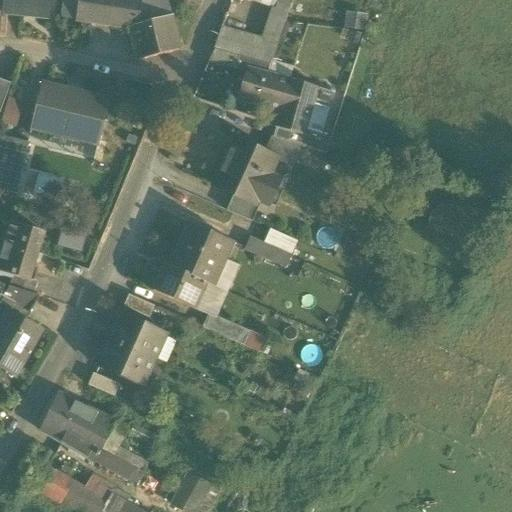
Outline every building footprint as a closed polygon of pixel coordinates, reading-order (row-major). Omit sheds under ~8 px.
[(48,0),(4,0),(3,15),(47,19),(48,0)] [(75,21),(78,0),(61,0),(59,19),(75,21)] [(78,0),(75,21),(130,29),(129,28),(137,25),(141,0),(78,0)] [(167,1),(158,0),(141,0),(137,25),(171,17),(167,1)] [(275,0),(242,0),(272,10),(275,0)] [(275,0),(272,10),(270,14),(280,18),(281,13),(287,15),(290,4),(276,0),(275,0)] [(344,11),(341,27),(363,30),(365,15),(344,11)] [(284,21),(287,15),(281,13),(280,18),(270,14),(270,17),(261,42),(276,47),(284,21)] [(130,29),(137,61),(179,50),(171,17),(137,25),(129,28),(130,29)] [(238,57),(255,61),(261,42),(221,28),(214,50),(238,57)] [(276,47),(261,42),(255,61),(269,66),(270,66),(271,61),(276,47)] [(238,57),(214,50),(209,64),(235,70),(238,57)] [(266,75),(269,66),(255,61),(238,57),(235,70),(247,73),(265,78),(266,75)] [(293,68),(271,61),(270,66),(269,66),(266,75),(288,82),(293,68)] [(284,97),(282,106),(275,129),(302,137),(309,113),(311,104),(315,91),(288,82),(266,75),(265,78),(247,73),(239,101),(273,111),(278,96),(284,97)] [(0,111),(10,84),(0,80),(0,111)] [(32,129),(98,145),(108,102),(42,86),(32,129)] [(311,104),(324,108),(328,95),(315,91),(311,104)] [(24,103),(8,98),(0,123),(16,129),(24,103)] [(273,138),(300,147),(302,137),(275,129),(273,138)] [(304,148),(325,155),(331,137),(310,130),(304,148)] [(275,160),(292,168),(302,147),(300,147),(273,138),(271,137),(263,153),(275,159),(275,160)] [(0,152),(0,192),(16,196),(29,145),(3,138),(0,152)] [(237,191),(257,200),(267,177),(262,174),(269,158),(275,160),(275,159),(263,153),(234,140),(213,187),(233,196),(234,196),(237,191)] [(262,174),(267,177),(275,160),(269,158),(262,174)] [(257,200),(267,205),(278,182),(267,177),(257,200)] [(285,185),(278,182),(267,205),(274,208),(285,185)] [(226,212),(251,223),(259,206),(255,204),(257,200),(237,191),(234,196),(233,196),(226,212)] [(437,229),(444,203),(431,213),(427,226),(437,229)] [(474,240),(481,214),(444,203),(437,229),(474,240)] [(0,273),(13,277),(29,282),(29,281),(37,255),(41,243),(43,235),(40,233),(21,227),(10,224),(0,256),(0,273)] [(188,224),(169,267),(207,284),(217,261),(223,263),(232,243),(188,224)] [(269,232),(264,244),(290,256),(296,244),(269,232)] [(285,269),(290,256),(264,244),(249,238),(244,251),(285,269)] [(206,285),(207,284),(169,267),(164,265),(152,292),(193,311),(205,285),(206,285)] [(8,311),(34,326),(49,300),(33,295),(37,284),(29,281),(29,282),(13,277),(9,288),(20,291),(8,311)] [(123,308),(149,320),(154,308),(128,296),(123,308)] [(0,325),(0,368),(5,360),(20,369),(42,330),(34,326),(8,311),(0,325)] [(201,329),(242,347),(249,332),(208,314),(201,329)] [(121,317),(110,343),(154,362),(166,337),(121,317)] [(143,388),(154,362),(110,343),(98,368),(143,388)] [(88,387),(114,399),(119,387),(93,375),(88,387)] [(93,463),(99,452),(114,422),(58,395),(40,431),(93,463)] [(114,422),(99,452),(110,457),(126,428),(114,422)] [(102,511),(112,497),(113,494),(100,486),(93,496),(84,490),(44,465),(50,455),(36,446),(30,457),(17,477),(72,511),(102,511)] [(135,471),(110,457),(99,452),(93,463),(122,479),(123,478),(128,482),(135,471)] [(93,476),(84,490),(93,496),(100,486),(113,494),(116,491),(116,489),(93,476)] [(176,511),(177,511),(197,511),(210,488),(194,479),(176,511)] [(113,494),(112,497),(126,505),(130,499),(116,491),(113,494)] [(136,511),(126,505),(112,497),(102,511),(136,511)]
